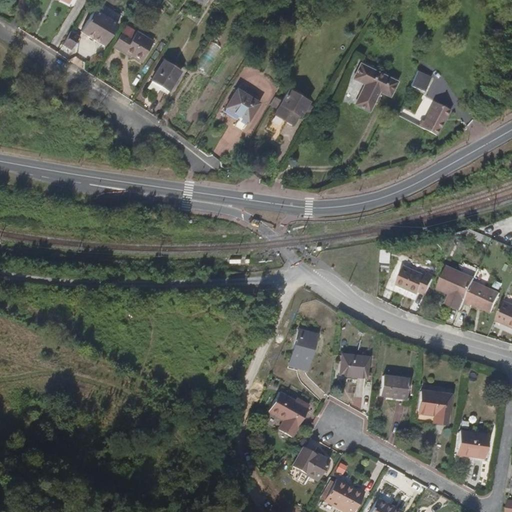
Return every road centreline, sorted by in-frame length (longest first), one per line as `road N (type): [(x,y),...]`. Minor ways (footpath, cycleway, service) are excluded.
road 1 (secondary): [(60,173),(256,204),(341,207),(402,189),(511,129)]
road 2 (unclassified): [(294,283),(67,283),(0,275)]
road 3 (residential): [(60,173),(79,185),(237,213),(314,273)]
road 4 (unclassified): [(215,172),(0,30)]
road 5 (residential): [(263,511),(236,465),(230,430),(243,382),(294,283)]
road 6 (residential): [(314,273),(375,314),(511,359)]
road 7 (residential): [(489,511),(333,426)]
road 8 (residential): [(511,370),(490,511)]
